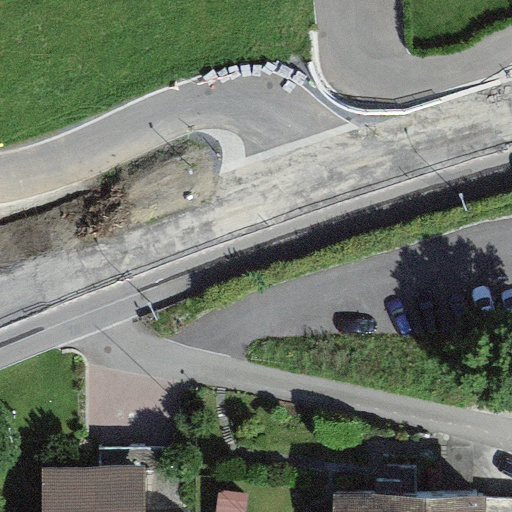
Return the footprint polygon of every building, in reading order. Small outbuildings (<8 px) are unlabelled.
[(157,507),(194,506),(193,445),(154,446),(143,461),(156,461),(157,507)] [(143,461),(51,462),(52,511),(156,511),(157,507),(156,461),(143,461)] [(388,487),(347,487),(346,511),(496,511),(497,496),(497,489),(416,488),(416,477),(388,478),(388,487)] [(257,511),(260,492),(233,489),(230,511),(257,511)] [(511,511),(511,495),(497,496),(496,511),(511,511)]
